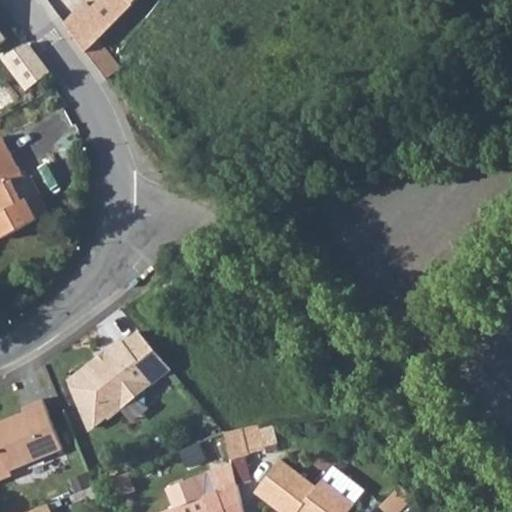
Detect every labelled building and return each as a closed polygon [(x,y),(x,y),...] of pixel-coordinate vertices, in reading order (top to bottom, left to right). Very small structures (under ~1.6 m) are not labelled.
[(86,4),(64,26),(70,33),(106,81),(121,71),(114,62),(99,42),(133,6),(137,0),(102,0),(92,11),(86,4)] [(29,45),(5,62),(25,89),(50,73),(29,45)] [(0,136),(0,237),(1,239),(38,219),(26,199),(24,201),(15,184),(25,179),(1,136),(0,136)] [(25,179),(15,184),(24,201),(26,199),(38,219),(49,213),(29,177),(25,179)] [(165,283),(173,292),(185,281),(177,272),(165,283)] [(170,360),(143,329),(128,341),(124,338),(75,378),(94,426),(111,412),(113,413),(125,404),(129,394),(143,383),(154,381),(165,372),(161,368),(170,360)] [(0,479),(16,473),(14,468),(65,447),(45,397),(26,405),(30,413),(19,417),(18,415),(0,421),(0,479)] [(229,429),(235,458),(250,455),(250,452),(266,448),(266,446),(279,443),(276,424),(263,427),(262,423),(229,429)] [(367,486),(339,465),(328,479),(326,477),(319,485),(283,457),(258,488),(288,511),(300,511),(350,511),(359,502),(356,500),(367,486)] [(178,502),(153,511),(246,511),(237,465),(215,470),(213,466),(170,484),(178,502)] [(405,485),(385,505),(391,511),(401,511),(417,496),(405,485)] [(23,511),(56,511),(52,501),(23,511)]
